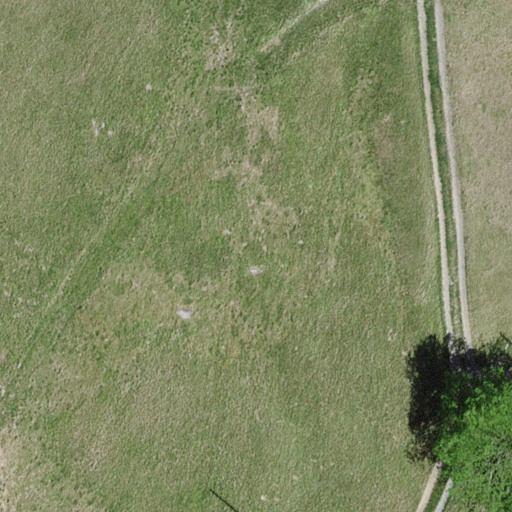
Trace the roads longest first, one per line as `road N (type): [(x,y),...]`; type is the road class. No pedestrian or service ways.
road 1 (track): [(430,0),(463,362),(477,380),(511,382)]
road 2 (track): [(511,353),(477,380),(433,511)]
